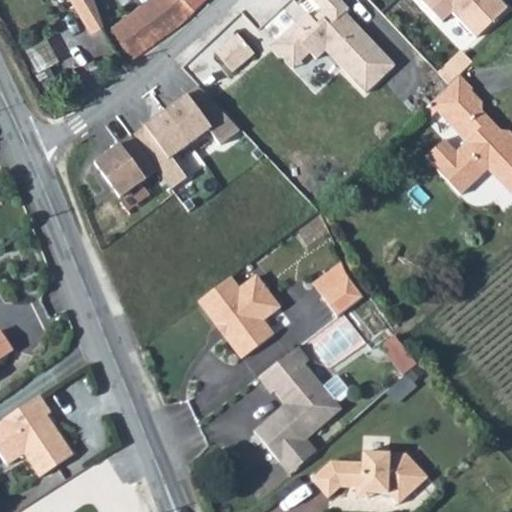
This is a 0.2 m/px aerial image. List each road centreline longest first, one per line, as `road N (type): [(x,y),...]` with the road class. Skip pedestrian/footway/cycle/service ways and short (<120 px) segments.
road 1 (secondary): [(27,146),(151,447)]
road 2 (residential): [(219,0),(73,123),(27,146)]
